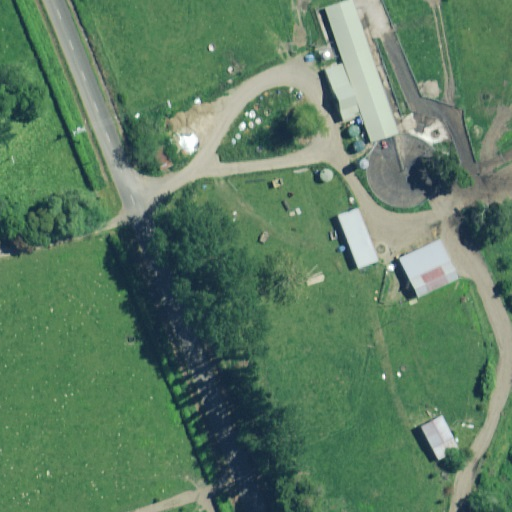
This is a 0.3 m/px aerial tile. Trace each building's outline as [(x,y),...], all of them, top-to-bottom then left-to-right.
[(394,134),(347,0),(322,9),(340,62),(322,68),(341,121),(358,115),(368,143),(394,134)] [(330,173),(320,168),(314,179),(325,184),(330,173)] [(374,262),(354,209),(336,216),(355,269),(374,262)] [(454,279),(436,241),(396,260),(415,298),(454,279)] [(448,437),(437,417),(418,428),(429,448),(448,437)] [(445,456),(442,446),(430,450),(434,460),(445,456)]
